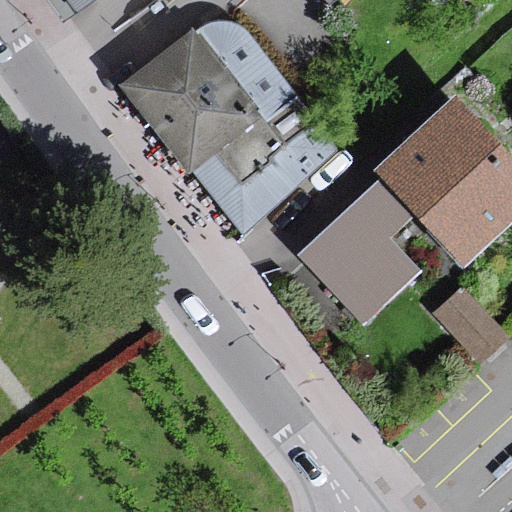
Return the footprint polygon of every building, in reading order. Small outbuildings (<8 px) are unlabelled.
[(92,0),(58,0),(71,17),(92,0)] [(422,0),(434,14),(450,0),(422,0)] [(211,31),(129,94),(247,243),(342,155),(249,33),(211,31)] [(511,147),(478,108),(301,260),(362,330),(425,275),(399,245),(428,220),(471,269),(511,234),(511,147)] [(0,289),(16,278),(0,255),(0,289)] [(511,343),(473,299),(443,325),(481,370),(511,343)]
